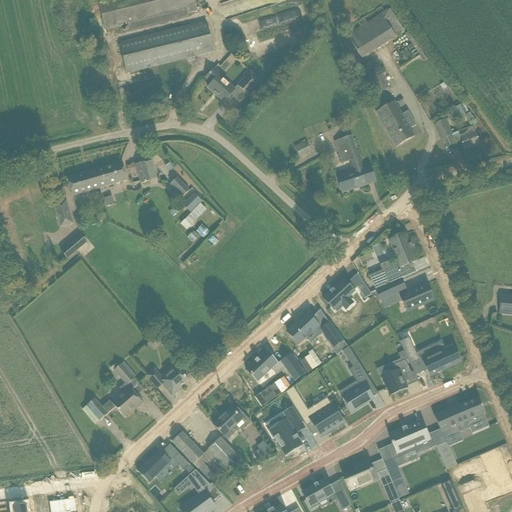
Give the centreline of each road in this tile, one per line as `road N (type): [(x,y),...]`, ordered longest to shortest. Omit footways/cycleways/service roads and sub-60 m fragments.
road 1 (residential): [(102,485),(347,253)]
road 2 (residential): [(347,253),(198,129),(165,126),(58,148)]
road 3 (residential): [(237,511),(412,406),(485,375)]
road 4 (residential): [(485,375),(408,194)]
